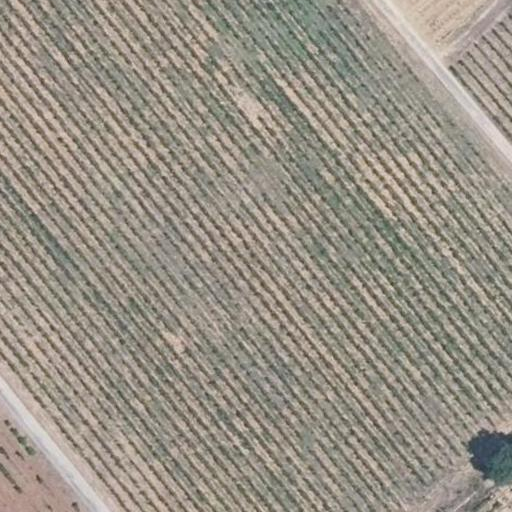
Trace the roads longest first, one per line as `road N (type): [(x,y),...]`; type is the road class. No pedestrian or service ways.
road 1 (unclassified): [(374,0),(511,158)]
road 2 (unclassified): [(0,394),(98,511)]
